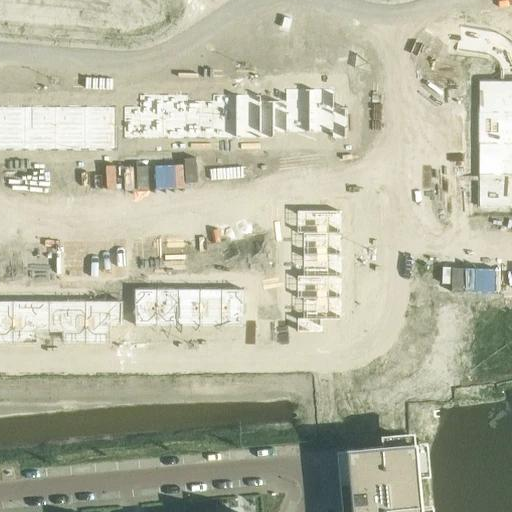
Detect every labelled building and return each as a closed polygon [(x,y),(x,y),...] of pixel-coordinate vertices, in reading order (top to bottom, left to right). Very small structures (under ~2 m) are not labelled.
[(312,85),(300,85),(300,115),(335,115),(335,72),(312,72),(312,85)] [(359,72),(335,72),(335,115),(356,115),(356,121),(370,121),(370,89),(359,90),(359,72)] [(169,87),(154,87),(153,114),(192,115),(192,75),(169,75),(169,87)] [(216,75),(192,75),(192,115),(227,115),(228,80),(216,80),(216,75)] [(240,80),(228,80),(227,115),(264,115),(264,75),(240,75),(240,80)] [(264,75),(264,115),(300,115),(300,85),(300,84),(289,84),(288,75),(264,75)] [(83,87),(52,88),(54,132),(54,133),(85,132),(85,131),(83,87)] [(113,87),(83,87),(85,131),(114,131),(113,87)] [(144,87),(113,87),(114,131),(145,131),(144,87)] [(52,88),(23,88),(24,132),(54,132),(52,88)] [(511,88),(495,88),(485,216),(493,217),(511,217),(511,88)] [(47,165),(46,176),(54,176),(55,165),(47,165)] [(367,198),(329,198),(328,219),(367,219),(367,198)] [(328,219),(328,240),(366,240),(367,219),(328,219)] [(274,232),(274,240),(285,240),(286,232),(274,232)] [(366,240),(328,240),(328,261),(366,261),(366,240)] [(366,261),(328,261),(328,283),(366,283),(366,261)] [(177,275),(156,274),(156,311),(177,312),(177,311),(177,275)] [(240,274),(219,274),(220,312),(241,312),(240,274)] [(262,274),(240,274),(241,312),(263,312),(262,274)] [(198,275),(177,275),(177,311),(199,312),(198,275)] [(219,275),(198,275),(199,312),(220,312),(219,275)] [(328,303),(323,303),(323,317),(347,318),(347,305),(365,305),(366,283),(328,283),(328,303)] [(29,291),(0,291),(0,314),(3,315),(2,333),(30,334),(29,292),(29,291)] [(64,292),(29,292),(30,334),(54,334),(54,322),(64,322),(64,316),(64,292)] [(65,292),(64,316),(64,322),(75,322),(75,334),(99,334),(98,292),(65,292)] [(136,293),(98,292),(99,334),(122,335),(122,317),(136,316),(136,293)] [(350,491),(339,492),(341,511),(419,511),(414,444),(347,449),(347,450),(350,491)]
